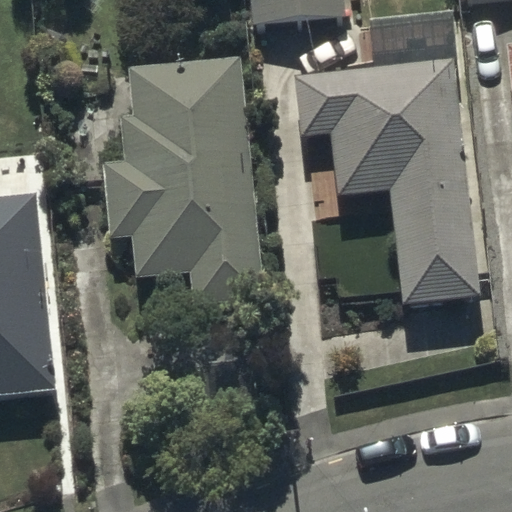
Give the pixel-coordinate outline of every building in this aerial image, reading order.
[(344,23),(342,0),(251,0),(254,29),(344,23)] [(369,29),(374,77),(296,86),(302,147),(332,143),(338,203),(391,197),(404,309),(480,301),(460,119),(448,20),(369,29)] [(265,311),(241,65),(130,75),(134,124),(123,125),(127,168),(104,170),(111,243),(133,241),(138,284),(191,279),(194,318),(265,311)] [(511,239),(511,176),(488,179),(495,241),(511,239)] [(39,204),(0,206),(0,404),(55,401),(39,204)]
